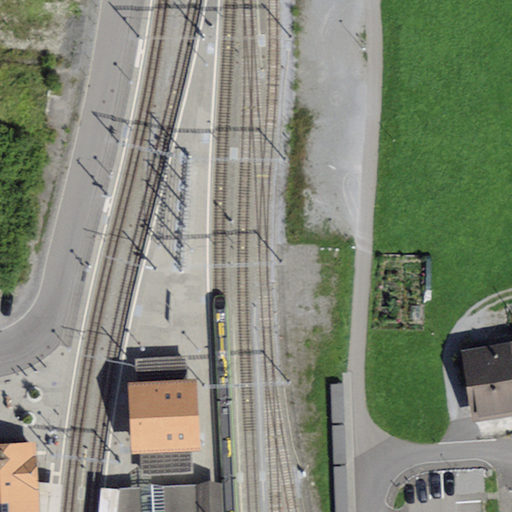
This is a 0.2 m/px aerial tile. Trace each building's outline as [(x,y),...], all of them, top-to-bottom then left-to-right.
[(511,350),(488,354),(486,343),(470,346),(472,356),(470,357),(479,413),(511,407),(511,350)] [(184,359),(139,362),(140,389),(136,390),(139,447),(144,446),(145,474),(190,471),(189,444),(193,444),(190,387),(186,387),(184,359)] [(348,511),(343,384),(330,384),(335,511),(348,511)] [(0,499),(39,497),(37,475),(36,442),(0,443),(0,499)] [(197,511),(221,511),(220,485),(197,486),(197,511)] [(197,511),(197,486),(120,489),(117,511),(197,511)] [(117,511),(120,489),(101,487),(98,511),(117,511)] [(39,511),(39,497),(0,499),(0,511),(39,511)]
